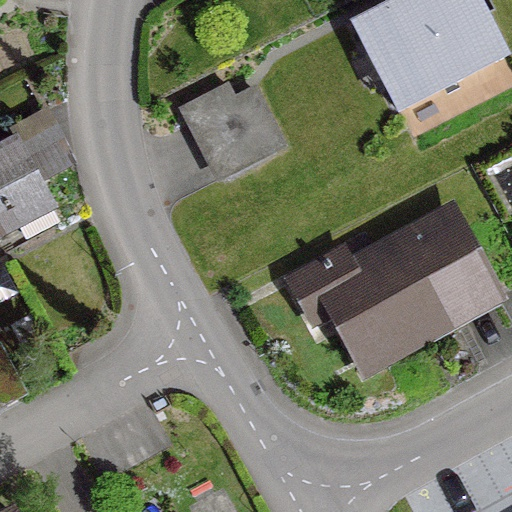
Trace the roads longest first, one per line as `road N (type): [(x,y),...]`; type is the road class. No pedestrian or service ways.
road 1 (residential): [(120,0),(106,84),(117,159),(190,327)]
road 2 (residential): [(0,440),(190,327)]
road 3 (residential): [(190,327),(301,511)]
road 4 (residential): [(333,511),(511,406)]
